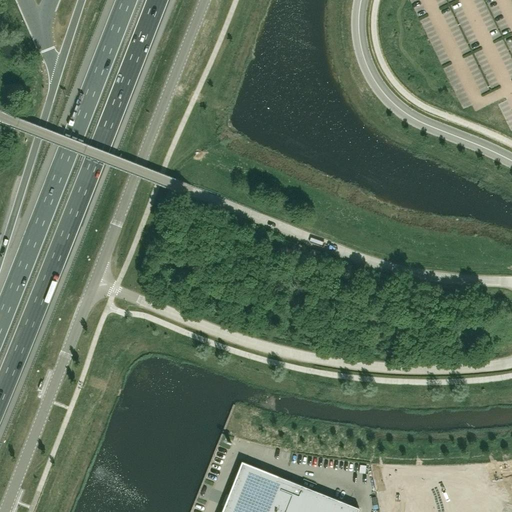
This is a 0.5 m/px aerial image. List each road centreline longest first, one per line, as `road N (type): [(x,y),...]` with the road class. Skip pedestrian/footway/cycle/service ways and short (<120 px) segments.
road 1 (unclassified): [(511,282),(372,261),(0,116)]
road 2 (unclassified): [(511,362),(414,368),(296,354),(94,280)]
road 3 (motorway): [(0,399),(158,0)]
road 4 (motorway): [(127,0),(0,326)]
road 5 (unclassified): [(94,280),(204,0)]
road 6 (unclassified): [(4,511),(94,280)]
road 7 (unclassified): [(360,0),(362,53),(390,101),(511,161)]
road 8 (motorway): [(41,125),(0,260)]
